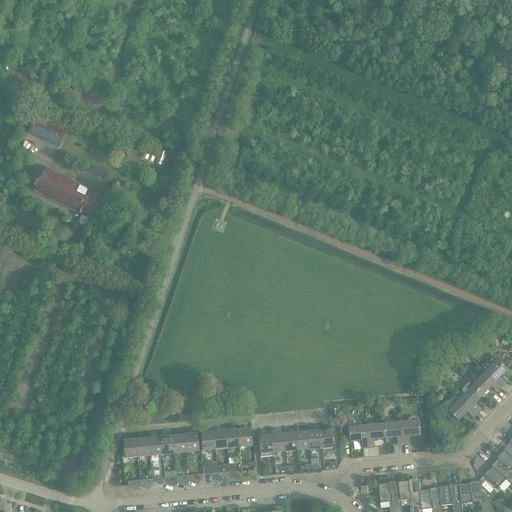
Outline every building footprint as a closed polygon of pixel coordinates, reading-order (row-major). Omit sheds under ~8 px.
[(78,0),(77,7),(87,10),(90,0),(78,0)] [(90,0),(87,10),(97,13),(101,0),(90,0)] [(101,0),(97,13),(107,17),(112,0),(101,0)] [(117,0),(112,0),(107,17),(118,20),(124,2),(117,0)] [(166,12),(161,29),(170,32),(176,16),(166,12)] [(176,16),(170,32),(179,35),(185,18),(176,16)] [(185,18),(179,35),(188,38),(194,22),(185,18)] [(194,22),(188,38),(197,41),(203,25),(194,22)] [(0,47),(4,48),(10,28),(0,24),(0,47)] [(203,25),(197,41),(207,44),(212,28),(203,25)] [(10,28),(4,48),(16,53),(13,61),(19,63),(26,42),(20,39),(22,32),(10,28)] [(212,28),(207,44),(216,47),(222,31),(212,28)] [(69,44),(62,63),(73,66),(79,47),(69,44)] [(79,47),(73,66),(83,69),(90,50),(79,47)] [(90,50),(83,69),(93,73),(100,54),(90,50)] [(100,54),(93,73),(103,76),(110,57),(100,54)] [(110,57),(103,76),(114,79),(120,60),(110,57)] [(120,60),(114,79),(125,83),(131,64),(120,60)] [(137,69),(132,87),(141,90),(147,72),(137,69)] [(147,72),(141,90),(150,93),(156,75),(147,72)] [(156,75),(150,93),(159,96),(165,78),(156,75)] [(165,78),(159,96),(168,99),(174,81),(165,78)] [(174,81),(168,99),(178,102),(184,84),(174,81)] [(184,84),(178,102),(187,105),(193,87),(184,84)] [(193,87),(187,105),(196,108),(202,90),(193,87)] [(32,116),(26,132),(57,147),(65,132),(32,116)] [(90,219),(92,220),(102,200),(88,193),(89,191),(42,167),(35,180),(42,183),(37,192),(54,200),(53,202),(55,203),(56,201),(82,214),(80,219),(79,221),(80,223),(81,224),(83,225),(85,225),(87,224),(88,223),(90,219)] [(484,372),(501,388),(505,384),(499,378),(507,369),(496,359),(484,372)] [(472,385),(483,395),(491,386),(497,392),(501,388),(484,372),(472,385)] [(460,397),(477,413),(481,409),(475,403),(483,395),(472,385),(469,383),(463,388),(462,390),(462,391),(462,392),(463,394),(460,397)] [(455,421),(457,419),(459,420),(467,412),(473,418),(477,413),(460,397),(448,410),(451,413),(449,416),(449,417),(453,421),(455,421)] [(401,422),(403,445),(409,445),(408,436),(420,435),(418,420),(401,422)] [(383,423),(385,438),(396,437),(397,446),(403,445),(401,422),(383,423)] [(366,425),(368,448),(374,448),(373,439),(385,438),(383,423),(366,425)] [(368,448),(366,425),(349,427),(350,441),(362,440),(362,449),(368,448)] [(237,429),(239,447),(252,446),(250,428),(237,429)] [(225,430),(227,448),(239,447),(237,429),(225,430)] [(320,430),(322,448),(322,452),(335,451),(335,447),(334,447),(332,429),(320,430)] [(213,431),(215,449),(227,448),(225,430),(213,431)] [(322,448),(320,430),(308,431),(310,449),(322,448)] [(215,449),(213,431),(201,432),(203,450),(215,449)] [(296,433),(297,451),(310,449),(308,431),(296,433)] [(184,434),(186,452),(199,451),(197,433),(184,434)] [(297,451),(296,433),(284,434),(285,452),(297,451)] [(172,435),(174,453),(186,452),(184,434),(172,435)] [(285,452),(284,434),(271,435),(273,456),(274,456),(274,453),(285,452)] [(160,436),(162,454),(174,453),(172,435),(160,436)] [(259,436),(261,454),(261,457),(273,456),(271,435),(259,436)] [(148,438),(150,456),(162,454),(160,436),(148,438)] [(136,439),(137,457),(150,456),(148,438),(136,439)] [(137,457),(136,439),(124,440),(126,458),(137,457)] [(509,470),(509,469),(511,466),(511,444),(509,441),(508,442),(511,445),(505,451),(504,450),(497,458),(509,470)] [(497,458),(496,458),(500,462),(494,468),(492,467),(485,474),(498,487),(506,479),(511,484),(511,471),(509,469),(509,470),(497,458)] [(324,466),(324,470),(336,469),(336,461),(329,462),(330,466),(324,466)] [(189,475),(189,479),(198,484),(201,479),(201,474),(189,475)] [(177,477),(177,481),(187,485),(189,479),(189,475),(177,477)] [(164,478),(165,482),(174,487),(177,481),(177,477),(164,478)] [(152,479),(152,484),(162,488),(165,482),(164,478),(152,479)] [(140,480),(140,484),(150,489),(152,484),(152,479),(140,480)] [(128,482),(128,486),(129,486),(138,490),(140,484),(140,480),(128,482)] [(400,501),(401,501),(412,500),(413,510),(410,510),(410,511),(422,511),(422,510),(419,491),(420,491),(419,482),(409,483),(409,481),(398,482),(398,484),(399,484),(400,501)] [(461,503),(478,502),(483,511),(481,511),(494,511),(479,485),(479,481),(469,482),(470,484),(458,485),(458,487),(459,486),(461,503)] [(399,484),(398,484),(389,485),(389,483),(378,484),(380,503),(392,502),(392,507),(390,507),(390,511),(401,511),(401,501),(400,501),(399,484)] [(461,511),(461,503),(459,486),(458,487),(450,487),(450,486),(439,487),(439,491),(440,491),(441,506),(442,505),(452,504),(453,511),(461,511)] [(442,511),(442,505),(441,506),(440,491),(439,491),(430,492),(430,490),(420,491),(419,491),(422,510),(433,509),(432,511),(442,511)] [(503,502),(496,505),(498,511),(505,508),(503,502)]
